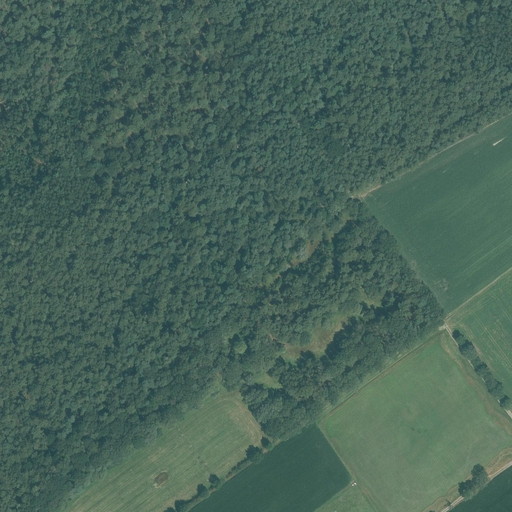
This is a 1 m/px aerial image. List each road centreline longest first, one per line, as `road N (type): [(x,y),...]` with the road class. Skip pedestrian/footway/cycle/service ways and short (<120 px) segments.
road 1 (track): [(285,102),(511,416)]
road 2 (track): [(285,102),(127,236),(93,239),(0,310)]
road 3 (track): [(378,0),(285,102)]
